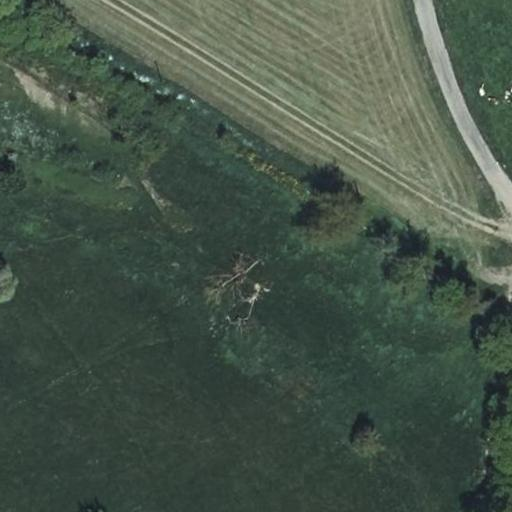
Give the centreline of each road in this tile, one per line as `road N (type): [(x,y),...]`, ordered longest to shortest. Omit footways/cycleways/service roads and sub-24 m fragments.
road 1 (track): [(511,196),(467,129),(423,0)]
road 2 (track): [(476,511),(511,298)]
